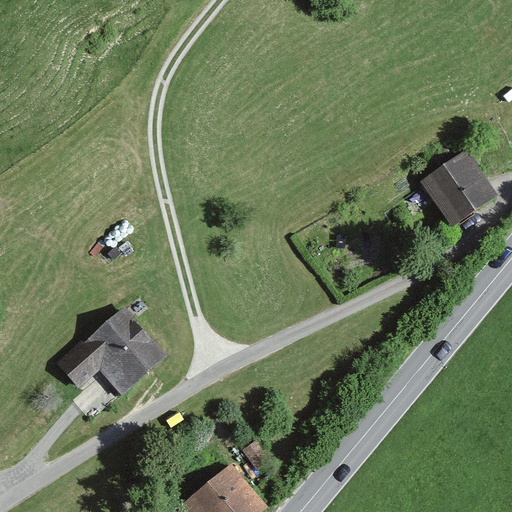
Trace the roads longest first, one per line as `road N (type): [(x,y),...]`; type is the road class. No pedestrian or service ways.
road 1 (unclassified): [(0,508),(225,369),(441,267),(511,199)]
road 2 (track): [(225,369),(196,315),(149,136),(176,52),(218,0)]
road 3 (primary): [(511,257),(302,511)]
